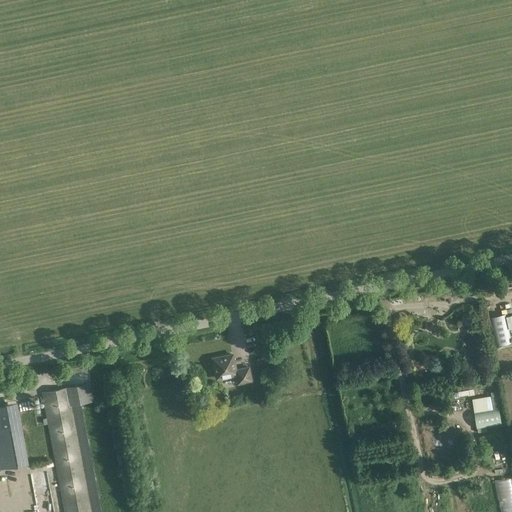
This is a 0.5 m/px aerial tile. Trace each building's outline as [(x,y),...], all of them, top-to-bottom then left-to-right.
[(460,321),(471,326),(475,317),(465,312),(460,321)] [(496,344),(511,341),(505,313),(489,317),(496,344)] [(238,384),(252,381),(249,367),(235,370),(232,355),(213,359),(217,378),(236,374),(238,384)] [(287,359),(277,360),(278,370),(288,369),(287,359)] [(91,384),(43,392),(64,511),(101,511),(82,403),(93,401),(91,384)] [(7,403),(0,404),(0,468),(18,465),(7,403)] [(476,427),(501,422),(498,408),(474,412),(476,427)] [(511,511),(511,476),(494,480),(500,511),(511,511)] [(25,479),(28,511),(36,511),(33,478),(25,479)]
